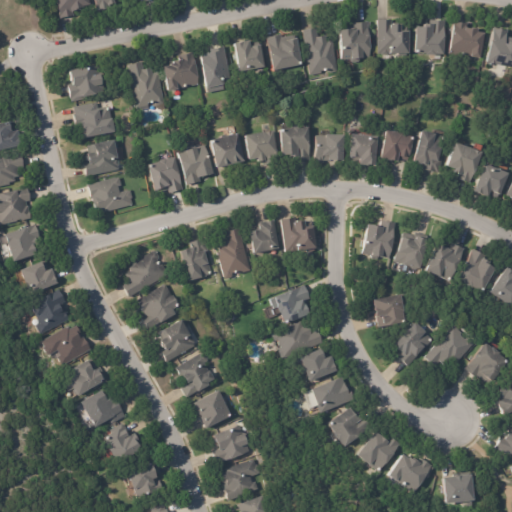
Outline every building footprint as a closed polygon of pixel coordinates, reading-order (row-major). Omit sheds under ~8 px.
[(79,10),(72,11),(73,15),(59,18),(55,0),(88,0),(89,5),(82,6),(82,7),(78,8),(79,10)] [(110,8),(96,11),(93,0),(113,0),(114,3),(109,4),(110,8)] [(399,25),(401,25),(401,30),(409,31),(409,53),(391,54),(391,53),(388,53),(387,55),(382,55),(381,54),(377,54),(378,20),(390,20),(390,28),(391,28),(391,25),(399,25)] [(441,20),(445,21),(444,32),(445,32),(444,55),(435,54),(435,56),(426,55),(426,54),(415,53),(416,27),(427,27),(428,24),(432,24),(432,20),(441,20)] [(352,63),(349,59),(342,60),(340,30),(354,29),(353,23),(370,22),(371,38),(369,38),(370,58),(360,58),(359,62),(352,63)] [(454,22),(463,23),(463,27),(473,29),(474,28),(477,29),(476,32),(483,33),(479,58),(447,53),(453,22),(454,22)] [(329,73),(328,72),(310,75),(303,30),(316,28),(318,37),(326,36),(327,41),(332,40),(338,72),(329,73)] [(492,29),(506,32),(503,44),(508,45),(509,43),(511,43),(511,68),(500,65),(494,64),(493,66),(486,64),(485,63),(492,28),(492,29)] [(281,38),(281,42),(297,39),(302,65),(274,71),(267,38),(280,35),(281,38)] [(262,67),(239,72),(234,43),(249,40),(250,48),(251,48),(251,46),(260,45),(264,67),(262,67)] [(207,53),(213,52),(213,49),(223,47),(230,83),(223,84),(224,90),(207,93),(200,55),(207,53)] [(199,84),(168,91),(162,67),(169,65),(169,64),(173,63),(172,61),(181,59),(180,55),(192,52),(199,84)] [(162,104),(157,105),(155,104),(154,102),(147,103),(148,106),(136,108),(128,65),(141,62),(143,69),(150,68),(151,73),(157,72),(163,102),(162,104)] [(70,102),(67,85),(72,84),(71,82),(68,70),(89,66),(90,67),(95,66),(97,74),(99,74),(101,85),(94,86),(96,94),(84,97),(85,99),(70,102)] [(88,105),(89,111),(108,107),(110,118),(111,118),(114,132),(83,138),(81,125),(75,126),(72,115),(74,114),(72,107),(88,104),(88,105)] [(16,133),(19,146),(0,149),(0,123),(12,121),(14,131),(16,130),(16,133)] [(306,161),(296,161),(296,157),(290,158),(289,155),(281,156),(279,129),(291,129),(292,127),(297,127),(299,128),(307,127),(309,160),(306,161)] [(273,164),(261,166),(261,161),(257,162),(257,159),(248,160),(244,136),(272,131),(276,155),(273,156),(274,164),(273,164)] [(412,137),(408,161),(397,159),(397,162),(380,159),(385,131),(402,134),(402,135),(412,137)] [(433,135),(443,138),(437,160),(440,161),(436,174),(421,170),(421,166),(411,163),(420,132),(433,135)] [(369,166),(358,165),(359,157),(358,157),(358,158),(349,158),(351,134),(377,137),(374,166),(369,166)] [(227,166),(215,169),(208,141),(236,135),(242,162),(227,166)] [(339,161),(328,161),(323,161),(323,163),(314,163),(315,136),(325,136),(325,135),(343,135),(342,161),(339,161)] [(118,170),(85,176),(83,163),(87,162),(86,154),(92,153),(91,145),(113,140),(113,141),(115,141),(115,142),(116,143),(117,146),(116,148),(117,148),(121,148),(124,159),(118,161),(119,165),(118,167),(118,170)] [(466,183),(454,178),(455,174),(452,173),(453,170),(445,167),(454,144),(480,153),(473,175),(471,174),(468,184),(466,183)] [(197,183),(186,186),(177,153),(204,145),(213,174),(198,178),(200,182),(197,183)] [(21,156),(23,167),(17,169),(18,177),(13,178),(14,182),(9,183),(9,185),(0,186),(0,157),(20,154),(21,156)] [(180,190),(168,194),(167,190),(155,194),(146,165),(158,162),(159,160),(164,159),(166,160),(174,157),(182,190),(180,190)] [(485,197),(473,192),(485,164),(509,175),(500,195),(498,195),(497,199),(489,196),(488,198),(485,197)] [(91,202),(87,186),(115,178),(118,177),(121,186),(117,187),(119,193),(128,190),(128,191),(130,191),(132,198),(130,199),(132,205),(102,213),(101,210),(94,212),(91,202)] [(27,189),(30,201),(25,202),(26,206),(27,206),(30,219),(0,225),(0,193),(27,188),(27,189)] [(303,222),(304,222),(305,228),(312,227),(316,249),(285,254),(280,220),(293,218),(293,223),(303,222)] [(276,250),(253,254),(249,232),(258,231),(258,232),(259,231),(258,224),(273,221),(279,249),(276,250)] [(382,221),(395,223),(389,259),(382,258),(382,259),(371,257),(371,256),(362,254),(366,225),(381,228),(382,221)] [(35,226),(40,241),(32,243),(36,255),(12,263),(3,235),(35,225),(35,226)] [(239,274),(231,276),(231,278),(225,279),(223,278),(217,253),(219,253),(218,248),(221,247),(220,241),(227,239),(225,233),(238,229),(250,271),(239,274)] [(424,240),(428,241),(420,270),(402,265),(394,262),(401,238),(413,241),(413,240),(415,240),(416,237),(424,240)] [(205,276),(201,277),(201,278),(188,282),(179,252),(192,249),(190,243),(201,240),(205,257),(207,257),(212,274),(205,276)] [(452,244),(464,249),(451,282),(425,272),(437,245),(446,249),(446,248),(449,249),(451,244),(452,244)] [(474,250),(483,255),(481,258),(490,263),(489,265),(497,269),(484,293),(458,280),(471,255),(470,255),(473,249),(474,250)] [(127,296),(121,286),(128,282),(125,275),(130,272),(128,269),(132,266),(131,264),(153,251),(156,252),(158,257),(158,259),(168,275),(128,298),(127,296)] [(50,270),(51,269),(57,284),(29,296),(19,271),(44,261),(48,270),(50,270)] [(508,269),(511,271),(511,305),(492,293),(508,268),(508,269)] [(165,285),(171,296),(172,296),(179,307),(174,310),(177,315),(160,324),(159,323),(147,330),(141,319),(145,316),(143,313),(142,313),(140,311),(141,310),(140,308),(138,309),(134,302),(165,285)] [(304,287),(310,300),(306,301),(311,314),(297,320),(291,322),(284,325),(279,314),(278,313),(276,309),(277,306),(276,305),(273,298),(291,291),(291,292),(304,285),(304,287)] [(59,291),(65,302),(62,304),(68,315),(67,316),(69,320),(40,335),(36,327),(40,325),(31,309),(38,305),(36,302),(58,291),(59,291)] [(401,295),(404,312),(403,312),(405,323),(378,329),(373,301),(401,295)] [(184,327),(194,344),(193,344),(195,347),(166,363),(160,351),(164,349),(160,342),(161,341),(157,334),(181,321),(184,327)] [(317,331),(322,343),(282,360),(277,348),(280,347),(277,341),(276,341),(273,341),(271,336),(272,334),(300,322),(302,328),(308,325),(311,333),(317,330),(317,331)] [(467,330),(462,335),(467,340),(468,339),(470,339),(474,343),(475,346),(454,368),(449,363),(445,367),(440,362),(435,368),(425,358),(458,322),(467,330)] [(420,327),(426,333),(425,334),(433,340),(424,350),(424,351),(422,353),(421,353),(408,367),(398,358),(402,354),(394,346),(415,323),(420,327)] [(79,331),(90,350),(62,367),(57,359),(60,357),(57,352),(49,357),(49,356),(48,356),(43,349),(45,348),(41,342),(68,326),(70,330),(76,326),(79,331)] [(474,377),(466,371),(488,344),(494,349),(495,348),(502,354),(501,355),(510,363),(493,383),(492,382),(489,386),(478,377),(476,379),(474,377)] [(331,358),(337,372),(310,383),(299,359),(320,350),(324,358),(323,359),(324,360),(330,357),(331,358)] [(207,368),(214,380),(207,384),(209,387),(197,393),(196,392),(185,399),(178,387),(185,382),(183,379),(181,380),(174,369),(204,352),(207,359),(207,361),(207,362),(204,364),(207,368)] [(96,367),(99,373),(102,371),(106,379),(105,380),(107,383),(78,399),(77,396),(75,396),(73,392),(73,390),(68,382),(70,381),(65,373),(74,368),(75,369),(87,362),(87,361),(91,359),(96,367)] [(349,389),(353,399),(319,414),(310,390),(340,377),(344,387),(347,385),(349,389)] [(511,414),(504,417),(498,402),(500,402),(496,391),(511,385),(511,414)] [(221,399),(229,417),(204,429),(192,404),(217,391),(221,399)] [(115,401),(125,417),(112,425),(109,421),(95,430),(80,405),(101,392),(105,399),(109,397),(112,401),(114,399),(115,401)] [(361,420),(368,429),(343,447),(338,439),(337,440),(333,433),(334,433),(327,423),(348,407),(353,414),(355,412),(361,420)] [(124,427),(126,432),(125,432),(128,438),(134,434),(138,442),(136,443),(140,451),(116,465),(108,450),(109,450),(103,439),(112,435),(110,431),(122,424),(124,427)] [(242,431),(250,452),(218,464),(217,461),(216,461),(212,451),(218,449),(213,436),(240,426),(242,431)] [(389,437),(398,444),(392,453),(393,454),(385,465),(384,464),(377,472),(356,456),(374,432),(384,439),(388,435),(389,437)] [(511,456),(495,450),(501,435),(507,438),(509,432),(511,432),(511,456)] [(420,461),(429,466),(429,467),(431,469),(423,481),(422,480),(412,495),(386,478),(400,456),(406,460),(407,458),(415,463),(417,458),(420,461)] [(228,499),(220,476),(226,473),(225,470),(254,460),(256,465),(257,465),(260,473),(259,474),(254,477),(258,490),(251,492),(252,494),(229,502),(228,499)] [(151,466),(157,482),(159,481),(161,486),(153,489),(155,494),(137,500),(134,492),(133,492),(127,474),(151,465),(151,466)] [(472,484),(474,503),(446,506),(443,480),(471,477),(472,484)] [(239,511),(237,507),(262,497),(267,511),(239,511)]
